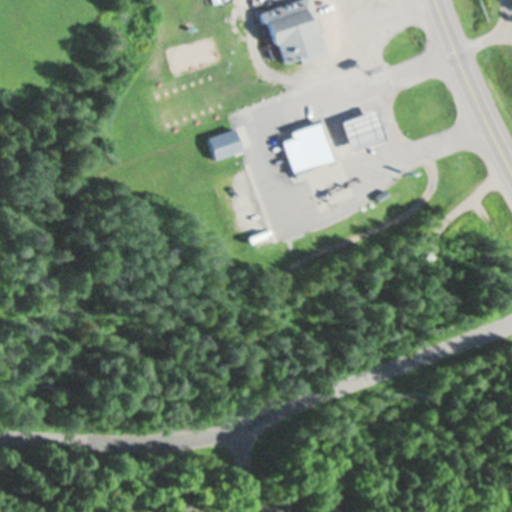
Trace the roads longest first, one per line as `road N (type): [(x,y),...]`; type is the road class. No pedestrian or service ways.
road 1 (residential): [(0,432),(184,439),(511,322)]
road 2 (primary): [(511,175),(434,0)]
